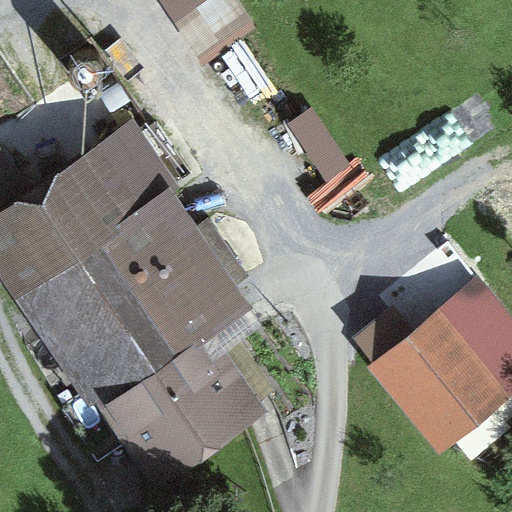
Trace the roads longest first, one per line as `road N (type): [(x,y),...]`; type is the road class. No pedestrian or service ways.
road 1 (track): [(321,511),(337,364),(317,276),(135,11)]
road 2 (track): [(0,326),(32,401),(107,511)]
